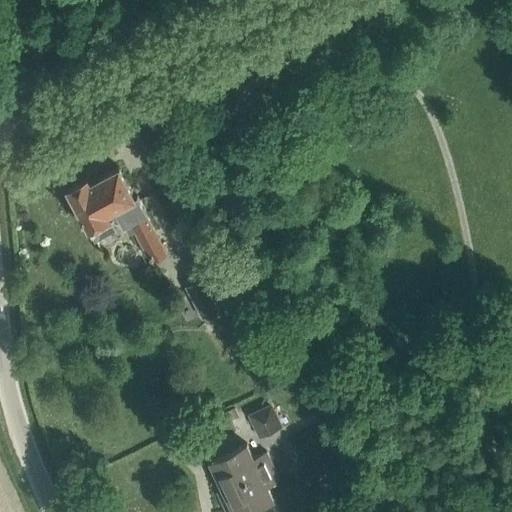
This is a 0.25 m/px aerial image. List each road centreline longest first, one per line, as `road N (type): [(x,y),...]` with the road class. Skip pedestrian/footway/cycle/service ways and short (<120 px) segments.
road 1 (unclassified): [(0,137),(234,18)]
road 2 (unclassified): [(55,511),(17,428),(0,321)]
